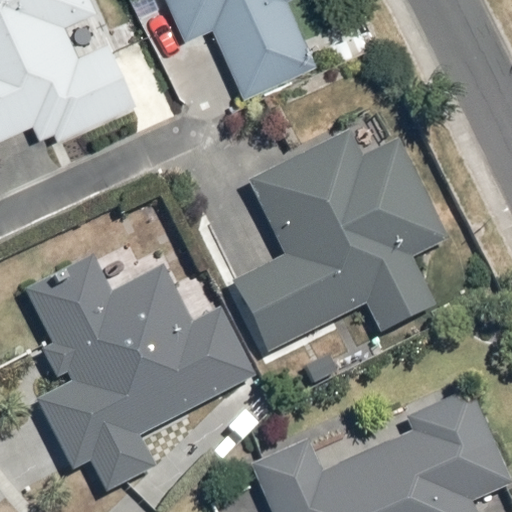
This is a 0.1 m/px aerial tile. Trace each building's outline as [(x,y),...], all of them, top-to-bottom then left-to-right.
[(143,110),(96,0),(0,0),(0,146),(38,131),(43,144),(58,138),(61,145),(143,110)] [(169,0),(185,37),(213,25),(244,98),(317,67),(288,2),(292,0),(169,0)] [(267,352),(366,310),(378,337),(440,311),(416,256),(450,241),(406,138),(362,156),(354,137),(251,181),(285,262),(237,283),(267,352)] [(42,409),(78,474),(97,464),(112,494),(161,467),(142,431),(255,370),(225,314),(202,326),(170,268),(120,296),(94,249),(26,286),(59,347),(48,353),(65,385),(73,381),(77,390),(42,409)] [(256,466),(274,511),(477,511),(474,503),(511,487),(511,486),(474,392),(410,418),(416,434),(322,471),(312,444),(256,466)]
